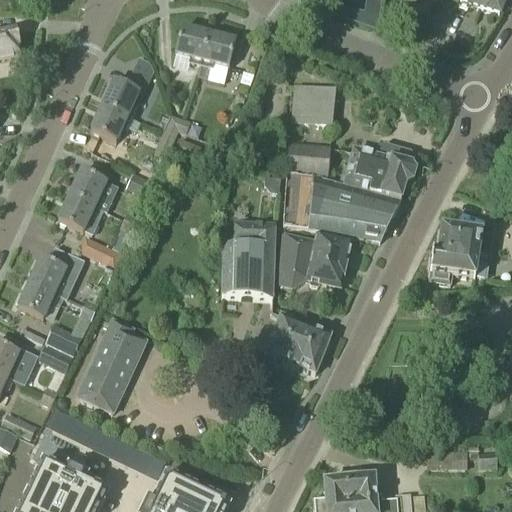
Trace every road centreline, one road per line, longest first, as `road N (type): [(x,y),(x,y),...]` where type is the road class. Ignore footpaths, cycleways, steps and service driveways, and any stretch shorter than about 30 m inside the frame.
road 1 (tertiary): [(275,511),(485,98)]
road 2 (residential): [(0,238),(107,0)]
road 3 (residential): [(485,98),(266,10),(259,0)]
